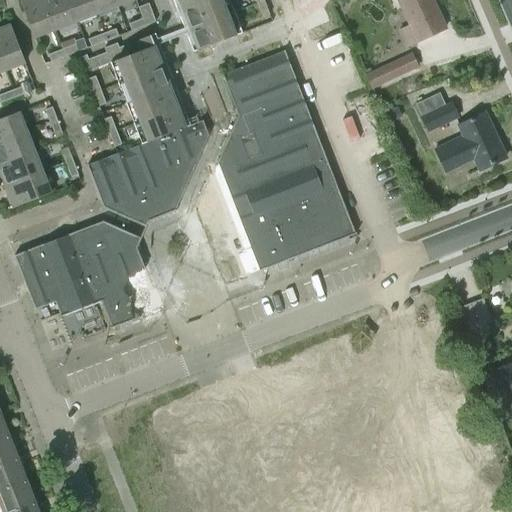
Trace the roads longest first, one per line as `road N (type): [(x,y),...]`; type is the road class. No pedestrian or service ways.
road 1 (residential): [(511,228),(369,292),(49,412)]
road 2 (residential): [(11,0),(35,71),(58,90),(83,151),(79,165)]
